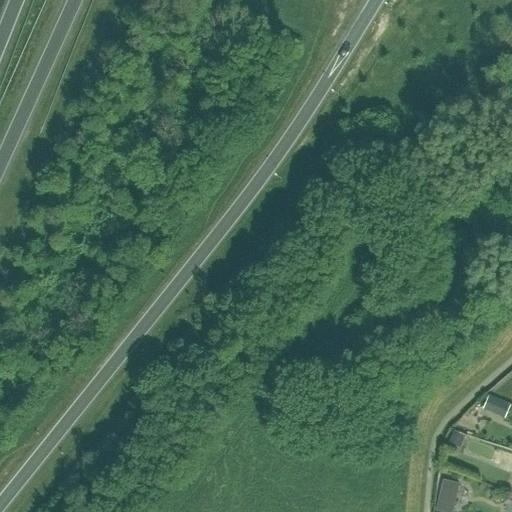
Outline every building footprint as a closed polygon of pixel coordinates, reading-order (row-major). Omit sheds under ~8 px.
[(497,412),(500,404),(492,401),(489,409),(497,412)] [(500,404),(497,412),(504,416),(508,407),(500,404)] [(462,437),(450,432),(445,445),(457,450),(462,437)] [(440,511),(443,511),(455,511),(462,485),(447,481),(440,511)] [(504,503),(506,490),(491,486),(488,500),(504,503)]
